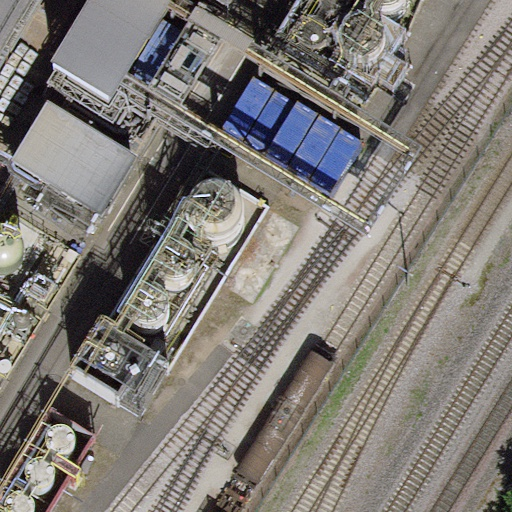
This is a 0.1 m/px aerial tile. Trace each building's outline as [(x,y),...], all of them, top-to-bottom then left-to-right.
[(0,0),(0,60),(37,0),(0,0)] [(123,0),(68,85),(106,110),(172,9),(158,0),(123,0)] [(192,0),(224,19),(235,0),(192,0)] [(306,0),(272,55),(369,108),(413,30),(425,0),(306,0)] [(16,170),(102,225),(136,172),(50,117),(16,170)] [(74,377),(124,407),(149,367),(163,376),(265,207),(200,168),(74,377)] [(0,384),(84,256),(14,211),(0,215),(0,384)] [(0,496),(0,511),(54,511),(99,440),(54,411),(0,496)]
